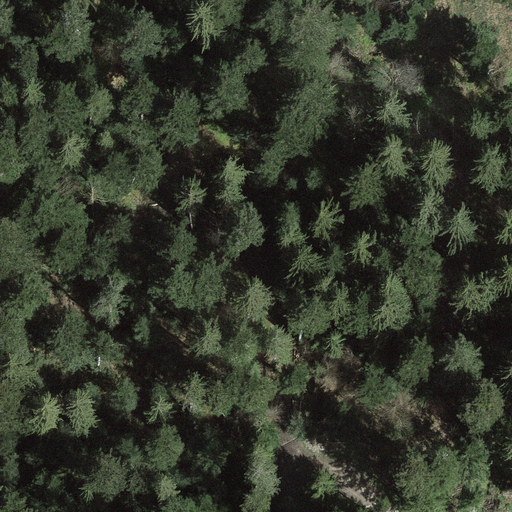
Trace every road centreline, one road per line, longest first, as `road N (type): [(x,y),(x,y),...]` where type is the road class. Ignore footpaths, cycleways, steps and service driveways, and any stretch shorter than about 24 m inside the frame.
road 1 (track): [(294,469),(284,313),(272,275),(238,240),(184,207),(160,178),(163,102),(143,64),(76,0)]
road 2 (track): [(392,511),(308,466),(285,480),(278,511)]
